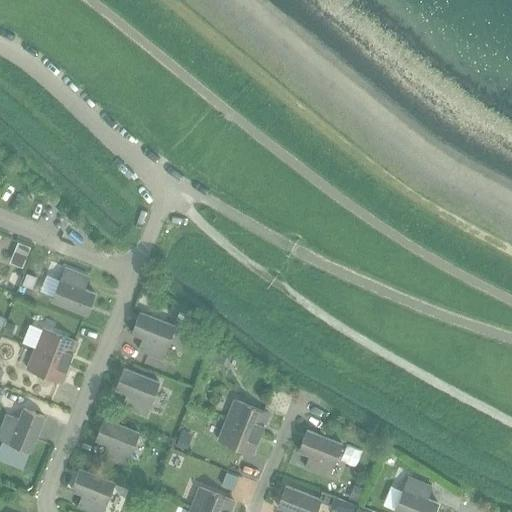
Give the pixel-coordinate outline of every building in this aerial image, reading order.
[(18,242),(14,252),(27,257),(31,247),(18,242)] [(65,267),(52,300),(87,314),(95,293),(84,289),(89,276),(65,267)] [(26,273),(21,284),(32,288),(36,277),(26,273)] [(175,326),(140,312),(132,332),(143,337),(138,349),(162,358),(175,326)] [(7,321),(3,331),(11,334),(15,324),(7,321)] [(35,348),(70,362),(78,342),(43,328),(35,348)] [(200,334),(196,343),(205,347),(208,337),(200,334)] [(216,346),(211,358),(223,363),(228,350),(216,346)] [(62,382),(70,362),(35,348),(27,368),(62,382)] [(159,382),(124,368),(116,388),(127,393),(122,405),(146,415),(159,382)] [(22,371),(20,382),(36,385),(38,374),(22,371)] [(281,387),(294,396),(303,382),(291,373),(281,387)] [(343,402),(347,389),(330,383),(326,396),(343,402)] [(65,392),(61,402),(79,409),(83,399),(65,392)] [(226,419),(261,433),(269,413),(234,399),(226,419)] [(0,438),(30,451),(44,416),(23,408),(19,419),(7,414),(0,430),(0,438)] [(139,432),(104,418),(96,439),(107,443),(102,455),(126,465),(139,432)] [(253,453),(261,433),(226,419),(218,439),(253,453)] [(342,443),(307,429),(299,450),(310,454),(305,467),(329,476),(342,443)] [(180,434),(175,446),(186,450),(191,438),(180,434)] [(102,511),(114,482),(80,468),(71,489),(82,493),(78,506),(93,511),(102,511)] [(226,473),(221,485),(232,490),(237,477),(226,473)] [(432,486),(408,476),(395,509),(402,511),(434,511),(438,502),(427,498),(432,486)] [(355,484),(349,497),(358,500),(364,488),(355,484)] [(315,511),(321,499),(286,485),(277,506),(289,510),(287,511),(315,511)] [(191,507),(204,511),(229,511),(234,501),(199,487),(191,507)] [(349,502),(344,511),(354,511),(357,505),(349,502)]
